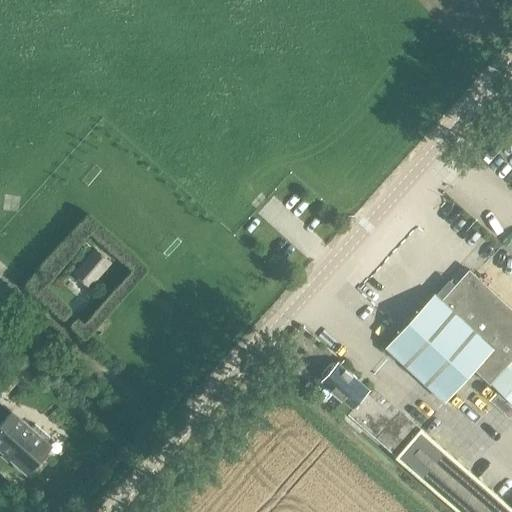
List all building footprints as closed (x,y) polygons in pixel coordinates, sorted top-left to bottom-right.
[(96,245),(72,270),(89,287),(113,262),(96,245)] [(511,401),(511,310),(470,272),(443,302),(435,295),(387,348),(446,402),(475,369),(492,384),(493,384),(511,401)] [(0,300),(5,296),(11,288),(0,278),(0,300)] [(392,450),(417,423),(410,417),(393,418),(366,394),(369,392),(337,364),(336,365),(334,363),(330,363),(323,372),(323,375),(326,377),(322,381),(353,409),(348,415),(374,438),(376,436),(392,450)] [(49,448),(45,445),(51,438),(34,423),(28,430),(12,415),(0,428),(0,445),(29,471),(49,448)] [(511,511),(511,505),(417,423),(392,450),(462,511),(511,511)]
